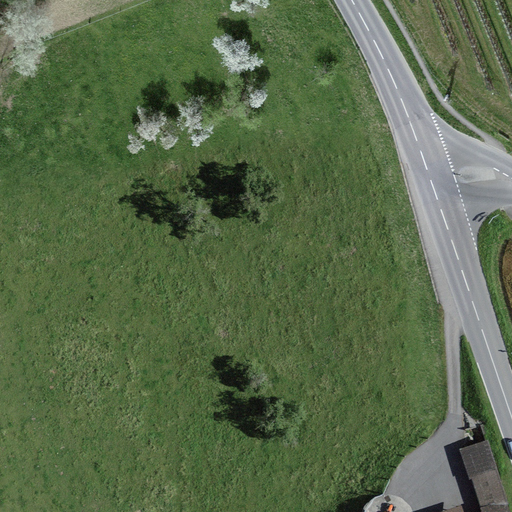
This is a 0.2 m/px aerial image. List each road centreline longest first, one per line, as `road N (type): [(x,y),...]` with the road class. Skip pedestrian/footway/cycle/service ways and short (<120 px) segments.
road 1 (tertiary): [(430,175),(511,417)]
road 2 (tertiary): [(351,0),(430,175)]
